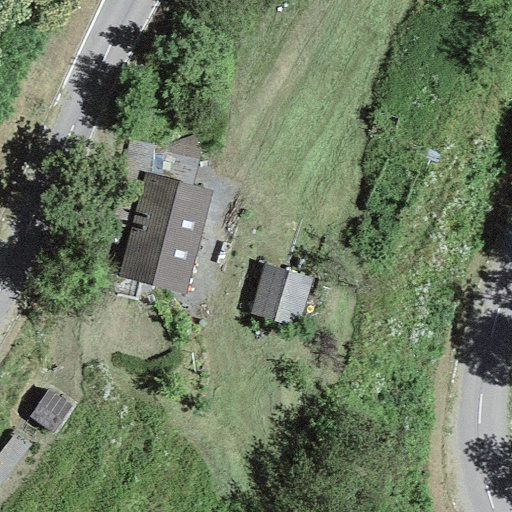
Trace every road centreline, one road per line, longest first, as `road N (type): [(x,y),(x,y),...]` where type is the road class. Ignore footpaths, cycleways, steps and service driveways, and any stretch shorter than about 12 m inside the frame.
road 1 (tertiary): [(0,281),(125,0)]
road 2 (tertiary): [(511,277),(476,404),(476,451),(491,511)]
